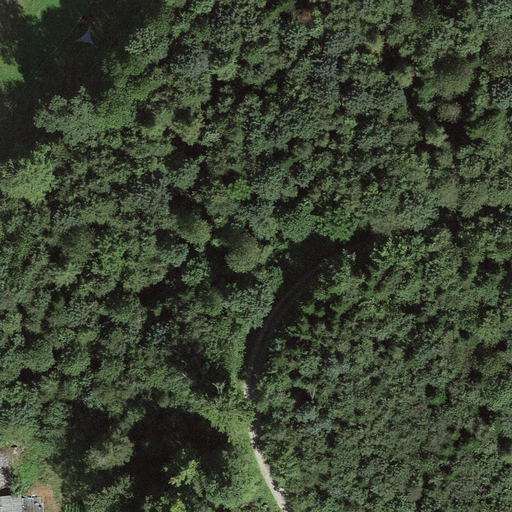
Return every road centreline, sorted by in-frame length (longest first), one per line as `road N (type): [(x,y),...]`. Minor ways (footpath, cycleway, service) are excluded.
road 1 (track): [(283,511),(247,387),(266,322),(329,257),(451,213),(511,206)]
road 2 (residential): [(0,190),(150,0)]
